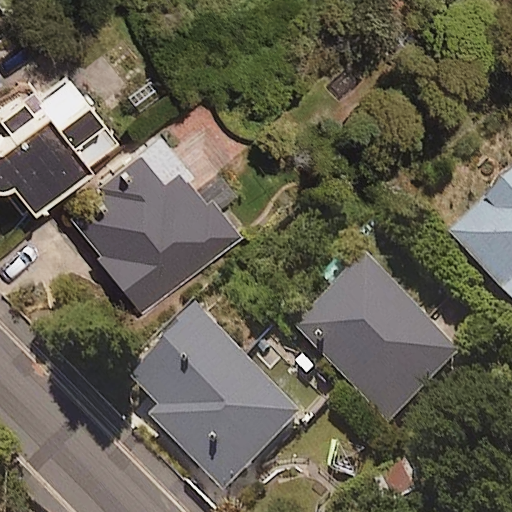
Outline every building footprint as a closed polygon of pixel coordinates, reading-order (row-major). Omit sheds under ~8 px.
[(0,175),(7,173),(27,199),(113,133),(64,69),(36,90),(39,95),(28,104),(19,91),(0,105),(0,118),(3,123),(0,125),(0,175)] [(58,205),(140,311),(238,235),(213,203),(233,188),(216,166),(196,182),(155,130),(58,205)] [(435,208),(511,282),(511,151),(500,140),(435,208)] [(365,243),(305,315),(404,397),(464,325),(365,243)] [(200,302),(134,379),(230,462),(297,385),(200,302)] [(422,486),(406,463),(371,488),(387,511),(422,486)]
